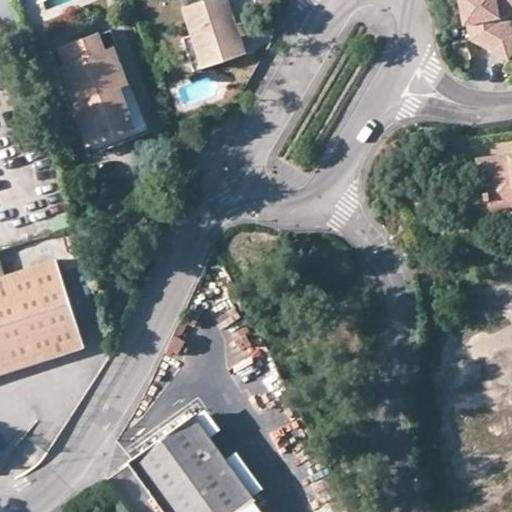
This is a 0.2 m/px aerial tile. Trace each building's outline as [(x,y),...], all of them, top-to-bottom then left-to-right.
[(10,0),(0,0),(0,36),(20,31),(10,0)] [(224,0),(187,12),(196,41),(206,73),(248,60),(242,43),(238,29),(228,0),(224,0)] [(501,11),(498,0),(461,0),(464,17),(468,16),(475,15),(487,13),(501,11)] [(478,38),(508,55),(511,47),(511,0),(498,0),(501,11),(487,13),(488,19),(476,21),(478,38)] [(487,13),(475,15),(476,21),(488,19),(487,13)] [(470,33),(478,38),(476,21),(475,15),(468,16),(470,33)] [(247,26),(238,29),(242,43),(252,40),(247,26)] [(112,35),(101,40),(107,55),(115,52),(118,51),(112,35)] [(82,108),(75,110),(93,157),(151,135),(133,88),(129,90),(115,52),(107,55),(101,40),(100,38),(61,54),(68,72),(61,74),(69,94),(76,91),(82,108)] [(197,77),(206,73),(196,41),(186,44),(197,77)] [(69,94),(75,110),(82,108),(76,91),(69,94)] [(208,139),(199,133),(191,146),(200,152),(208,139)] [(511,154),(481,159),(487,204),(511,200),(511,154)] [(0,266),(0,373),(84,347),(56,260),(3,277),(0,266)] [(255,330),(223,345),(251,407),(283,393),(255,330)] [(238,511),(251,503),(254,501),(195,417),(131,463),(165,511),(238,511)] [(257,511),(251,503),(238,511),(257,511)]
